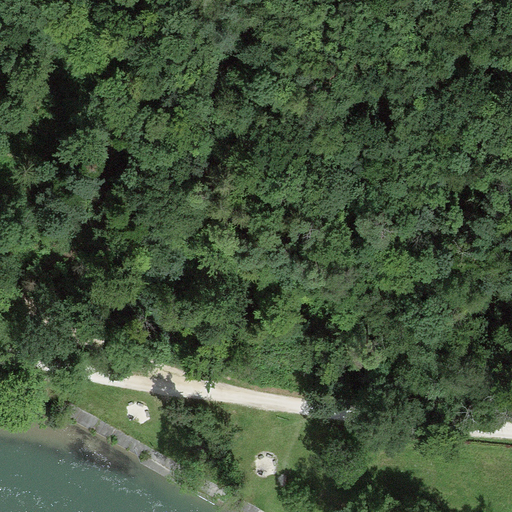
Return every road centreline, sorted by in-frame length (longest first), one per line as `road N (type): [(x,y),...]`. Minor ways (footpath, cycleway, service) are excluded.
road 1 (track): [(511,435),(178,389),(0,350)]
road 2 (track): [(178,389),(50,320),(0,279)]
